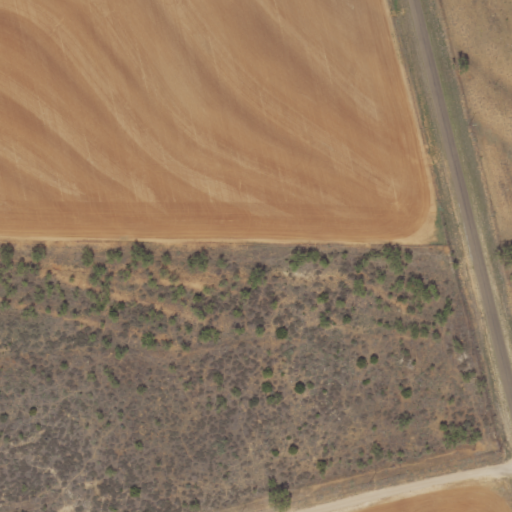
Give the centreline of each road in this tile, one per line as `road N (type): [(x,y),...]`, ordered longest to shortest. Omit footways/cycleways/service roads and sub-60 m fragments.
road 1 (residential): [(511,380),(418,0)]
road 2 (residential): [(511,461),(309,511)]
